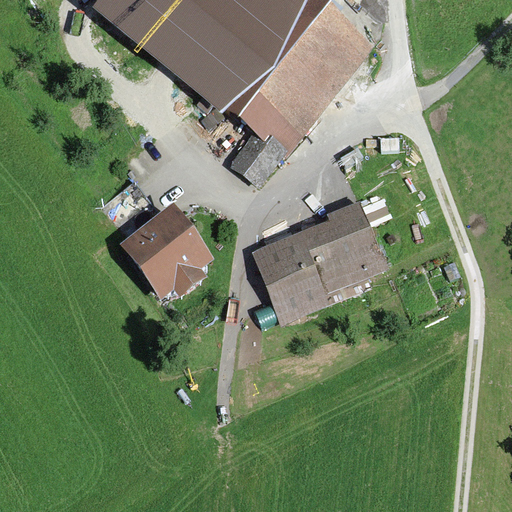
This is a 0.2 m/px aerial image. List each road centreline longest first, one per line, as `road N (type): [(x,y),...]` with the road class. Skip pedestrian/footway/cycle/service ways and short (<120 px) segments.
road 1 (unknown): [(409,109),(352,126),(258,206),(181,175),(160,148)]
road 2 (track): [(409,109),(449,86),(511,20)]
